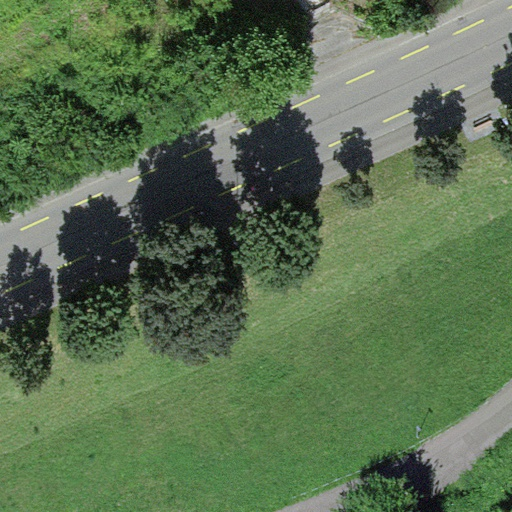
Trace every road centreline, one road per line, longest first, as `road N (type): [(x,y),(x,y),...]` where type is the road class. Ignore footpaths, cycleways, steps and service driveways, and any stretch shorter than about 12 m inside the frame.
road 1 (primary): [(0,264),(511,34)]
road 2 (residential): [(341,511),(391,493),(511,407)]
